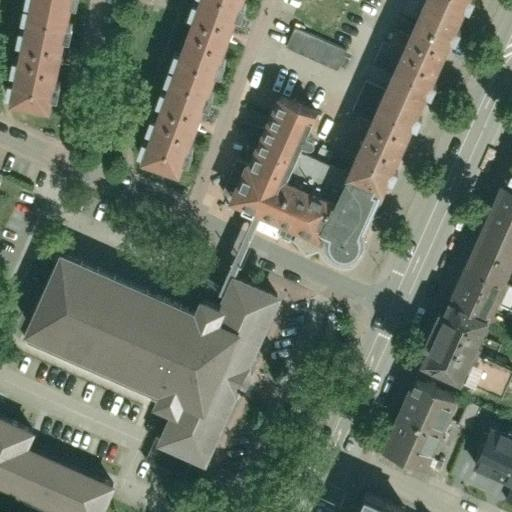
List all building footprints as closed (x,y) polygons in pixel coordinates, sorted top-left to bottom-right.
[(69,0),(29,0),(11,101),(50,108),(69,0)] [(242,0),(197,0),(137,165),(177,179),(242,0)] [(349,171),(384,187),(467,0),(427,0),(411,35),(397,29),(390,44),(405,50),(373,120),(358,114),(350,131),(364,137),(349,171)] [(346,51),(296,30),(289,47),(338,68),(346,51)] [(356,238),(384,187),(349,171),(300,150),(319,104),(276,86),(228,201),(328,243),(328,248),(331,253),(333,256),(336,258),(342,259),(348,258),(352,256),(355,253),(357,247),(357,241),(356,238)] [(511,148),(496,185),(511,192),(511,148)] [(511,192),(496,185),(443,294),(489,314),(494,303),(509,309),(511,301),(511,192)] [(21,327),(156,389),(151,400),(168,408),(156,435),(205,457),(281,289),(228,265),(214,295),(196,287),(189,302),(59,243),(21,327)] [(443,294),(415,356),(460,376),(461,374),(501,392),(511,369),(472,352),(489,314),(443,294)] [(410,373),(378,444),(422,463),(453,392),(410,373)] [(469,399),(460,419),(493,434),(502,413),(469,399)] [(62,511),(101,511),(117,477),(30,439),(34,431),(0,416),(0,479),(16,487),(14,491),(62,511)] [(511,438),(508,437),(492,471),(511,479),(511,438)] [(406,511),(369,496),(361,511),(406,511)]
